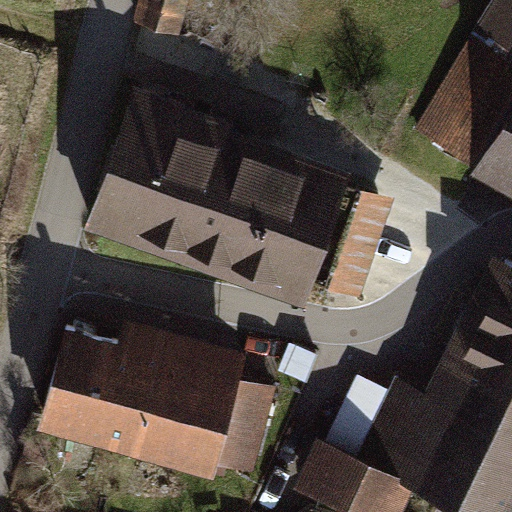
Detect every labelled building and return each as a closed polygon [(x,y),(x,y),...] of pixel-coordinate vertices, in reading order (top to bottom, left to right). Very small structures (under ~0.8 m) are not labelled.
[(139,0),(135,17),(182,30),(190,0),(139,0)] [(476,170),(511,190),(511,51),(509,51),(511,46),(511,0),(492,0),(415,127),(480,164),(476,170)] [(138,78),(89,221),(308,296),(315,276),(349,177),(354,162),(236,121),(239,113),(138,78)] [(349,177),(315,276),(362,293),(398,193),(349,177)] [(391,385),(361,371),(330,436),(321,432),(297,481),(361,511),(407,511),(419,488),(469,511),(511,511),(511,250),(498,244),(429,388),(397,373),(391,385)] [(69,318),(41,423),(217,470),(220,460),(255,469),(278,382),(244,373),(252,343),(128,310),(122,332),(69,318)] [(281,334),(269,364),(299,376),(311,346),(281,334)]
